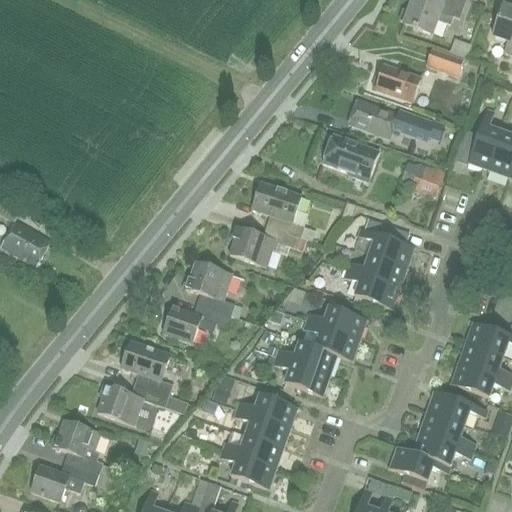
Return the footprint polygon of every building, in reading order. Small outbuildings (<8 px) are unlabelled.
[(399,22),(403,27),(432,37),(437,22),(450,27),(453,19),(458,21),(465,1),(462,0),(444,0),(443,6),(426,0),(412,0),(408,13),(402,12),(399,22)] [(508,46),(504,56),(511,58),(511,10),(502,7),(491,40),(508,46)] [(471,47),(454,41),(449,55),(466,61),(471,47)] [(457,79),(463,62),(448,57),(432,51),(426,68),(457,79)] [(375,89),(375,91),(411,104),(419,82),(383,69),(380,77),(376,76),(372,88),(375,89)] [(399,111),(396,118),(358,102),(348,126),(388,142),(392,132),(427,145),(429,140),(438,144),(444,129),(399,111)] [(487,174),(501,135),(488,130),(493,115),(486,112),(466,167),(487,174)] [(511,138),(501,135),(487,174),(507,181),(511,168),(511,138)] [(333,139),(323,166),(368,182),(378,155),(333,139)] [(444,175),(408,163),(402,181),(413,184),(410,191),(436,199),(444,175)] [(301,200),(261,186),(252,213),(268,218),(265,228),(288,236),(288,235),(301,240),(305,231),(291,226),(291,225),(292,225),(301,200)] [(346,205),(341,219),(351,222),(356,208),(346,205)] [(36,269),(51,243),(16,222),(1,248),(36,269)] [(369,258),(409,272),(416,251),(384,239),(388,228),(374,223),(370,234),(361,231),(358,239),(374,245),(369,258)] [(288,236),(265,228),(261,239),(234,229),(230,241),(234,242),(229,257),(265,270),(274,244),(297,252),(301,240),(288,235),(288,236)] [(349,264),(346,273),(401,292),(409,272),(369,258),(365,270),(349,264)] [(196,307),(231,319),(235,307),(223,303),(232,278),(195,265),(190,281),(186,280),(182,291),(199,296),(196,307)] [(401,292),(346,273),(343,281),(359,286),(354,299),(394,313),(401,292)] [(231,319),(196,307),(192,317),(169,309),(165,320),(169,321),(163,338),(192,347),(199,329),(213,334),(216,327),(227,331),(231,319)] [(309,317),(306,325),(361,344),(369,323),(328,309),(324,322),(309,317)] [(284,316),(276,313),(268,323),(280,327),(284,316)] [(361,344),(306,325),(304,333),(319,338),(315,350),(338,360),(354,365),(361,344)] [(511,339),(470,325),(463,347),(502,360),(507,347),(511,348),(511,339)] [(134,387),(169,399),(173,387),(161,383),(170,358),(130,344),(120,372),(137,377),(134,387)] [(338,360),(315,350),(300,344),(295,358),(279,352),(276,360),(331,380),(338,360)] [(463,347),(456,367),(511,385),(511,381),(511,377),(498,372),(502,360),(463,347)] [(331,380),(276,360),(273,368),(290,374),(285,387),(324,401),(331,380)] [(511,385),(456,367),(449,388),(489,402),(493,389),(508,394),(511,385)] [(169,399),(134,387),(130,398),(103,388),(99,400),(102,401),(97,415),(134,428),(143,403),(165,410),(169,399)] [(215,390),(211,402),(225,407),(229,395),(215,390)] [(431,395),(424,415),(463,429),(468,415),(484,421),(486,414),(431,395)] [(237,413),(292,432),(299,411),(261,398),(256,411),(240,405),(237,413)] [(511,416),(501,412),(497,423),(511,428),(511,425),(511,416)] [(292,432),(237,413),(235,421),(250,426),(246,438),(285,452),(292,432)] [(463,429),(424,415),(418,434),(473,454),(475,447),(459,441),(463,429)] [(64,466),(98,478),(102,466),(97,464),(99,456),(94,455),(100,437),(64,424),(58,440),(55,439),(51,450),(68,456),(64,466)] [(418,434),(410,455),(450,469),(454,457),(470,463),(473,454),(418,434)] [(226,445),(223,453),(278,472),(285,452),(246,438),(241,450),(226,445)] [(410,455),(395,450),(387,471),(404,477),(426,485),(431,471),(447,477),(450,469),(410,455)] [(278,472),(223,453),(220,462),(235,467),(231,480),(270,494),(278,472)] [(489,461),(485,472),(494,475),(495,474),(498,464),(489,461)] [(98,478),(64,466),(61,476),(37,468),(33,478),(36,479),(30,495),(61,506),(66,491),(79,496),(83,485),(94,489),(98,478)] [(404,477),(401,484),(424,493),(426,485),(404,477)] [(191,507),(189,511),(199,511),(200,510),(199,510),(208,485),(200,482),(190,507),(191,507)] [(155,511),(153,511),(158,496),(151,493),(144,511),(155,511)] [(369,511),(366,511),(371,495),(364,493),(357,511),(369,511)] [(389,511),(392,502),(385,500),(380,511),(389,511)]
